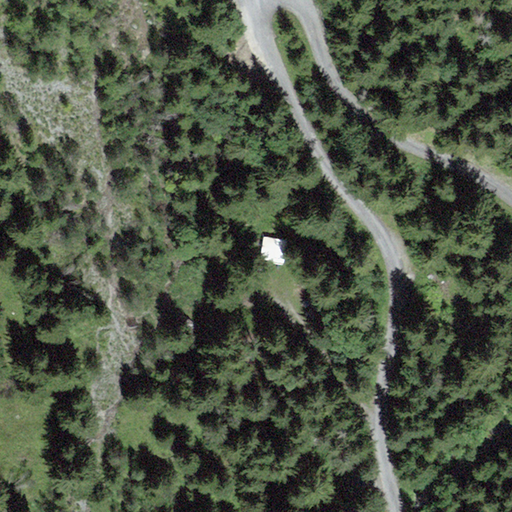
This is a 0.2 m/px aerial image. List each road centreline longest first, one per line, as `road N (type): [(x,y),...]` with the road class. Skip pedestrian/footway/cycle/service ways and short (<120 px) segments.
road 1 (residential): [(398,511),(383,416),(402,281),(391,244),(340,188),(244,0)]
road 2 (residential): [(298,0),(342,96),(365,121),(511,201)]
